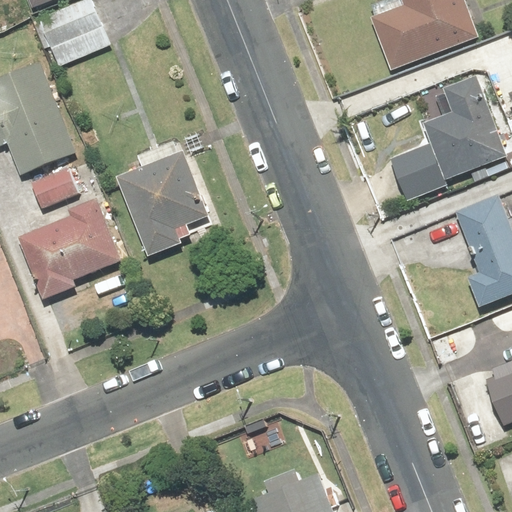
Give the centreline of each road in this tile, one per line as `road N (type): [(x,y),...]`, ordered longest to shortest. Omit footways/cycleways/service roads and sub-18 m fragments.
road 1 (residential): [(0,457),(347,318)]
road 2 (residential): [(347,318),(218,0)]
road 3 (residential): [(424,511),(347,318)]
